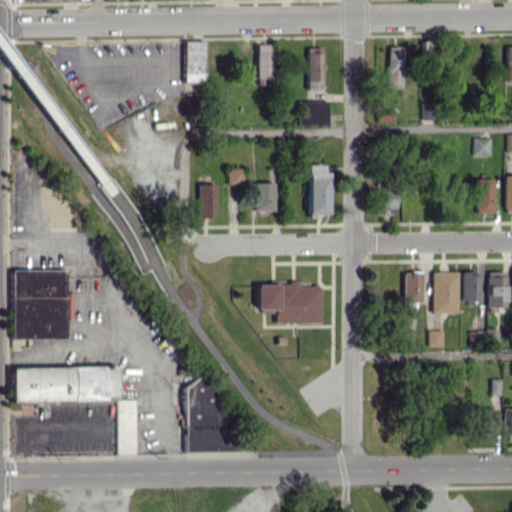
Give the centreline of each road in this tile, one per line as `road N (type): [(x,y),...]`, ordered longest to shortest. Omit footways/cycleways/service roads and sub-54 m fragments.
road 1 (residential): [(0,475),(511,467)]
road 2 (residential): [(0,20),(511,14)]
road 3 (residential): [(352,0),(351,470)]
road 4 (residential): [(206,247),(511,240)]
